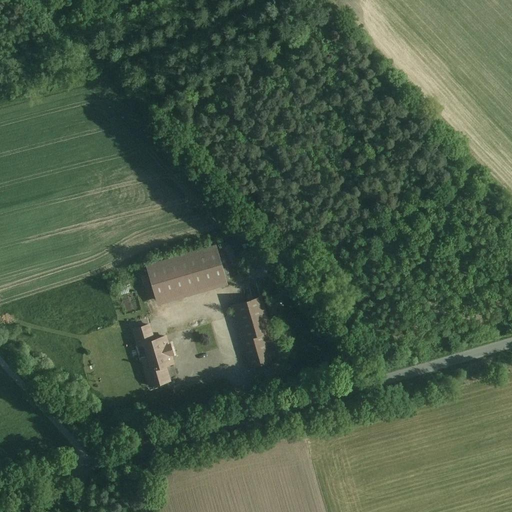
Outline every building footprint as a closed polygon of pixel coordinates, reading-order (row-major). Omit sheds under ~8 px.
[(220,246),(151,266),(162,304),(231,284),(220,246)] [(273,253),(286,267),(292,261),(280,247),(273,253)] [(266,294),(237,303),(256,368),(276,362),(268,334),(276,331),(266,294)] [(125,299),(127,310),(141,307),(138,296),(125,299)] [(164,366),(177,362),(169,334),(157,337),(153,323),(138,327),(143,344),(148,342),(155,366),(150,367),(155,386),(169,382),(164,366)]
